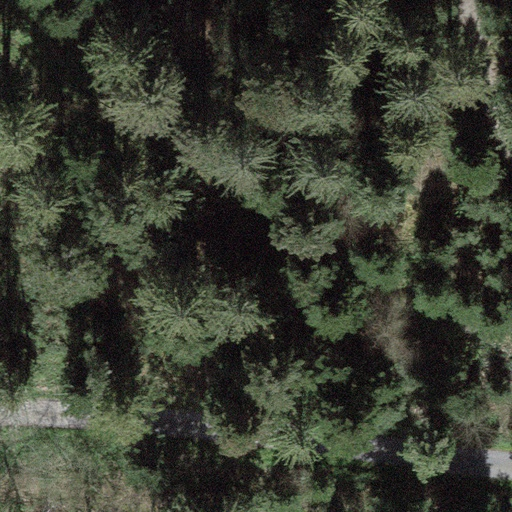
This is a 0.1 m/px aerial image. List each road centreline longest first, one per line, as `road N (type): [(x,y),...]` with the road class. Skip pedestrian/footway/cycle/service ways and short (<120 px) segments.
road 1 (track): [(0,408),(511,460)]
road 2 (track): [(459,0),(459,52),(511,147)]
